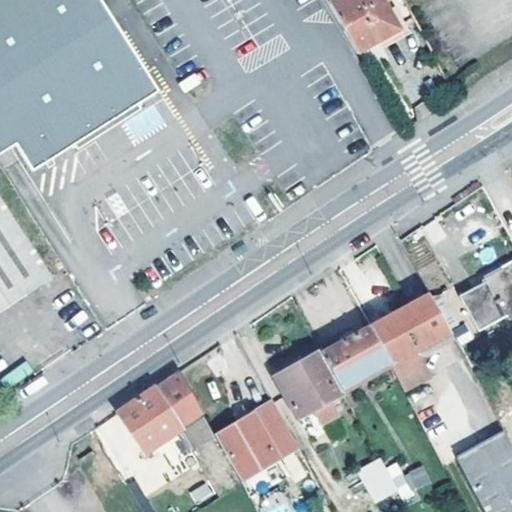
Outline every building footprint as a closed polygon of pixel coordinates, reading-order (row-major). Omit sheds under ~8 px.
[(0,0),(0,153),(15,144),(32,171),(85,137),(106,124),(158,90),(101,0),(0,0)] [(383,0),(333,0),(328,3),(355,52),(399,27),(383,0)] [(0,200),(0,311),(51,277),(0,200)] [(511,266),(459,296),(478,329),(511,310),(511,266)] [(446,331),(458,325),(439,290),(427,297),(446,331)] [(391,365),(391,366),(418,350),(448,334),(446,331),(427,297),(370,328),(391,365)] [(322,355),(343,391),(391,365),(370,328),(322,355)] [(418,350),(391,366),(404,389),(430,374),(418,350)] [(300,419),(309,413),(321,407),(344,393),(343,391),(322,355),(321,353),(277,378),(300,419)] [(204,416),(180,372),(144,396),(118,414),(135,441),(131,444),(135,449),(140,447),(145,455),(204,416)] [(215,436),(241,481),(299,448),(274,403),(215,436)] [(321,407),(309,413),(312,420),(324,414),(321,407)] [(447,434),(459,455),(482,443),(471,422),(447,434)] [(511,511),(511,442),(505,430),(482,443),(459,455),(489,511),(511,511)] [(398,489),(381,459),(361,469),(379,500),(398,489)] [(413,489),(430,484),(424,465),(407,471),(413,489)] [(196,505),(213,495),(206,483),(189,493),(196,505)] [(254,505),(258,511),(293,511),(281,490),(254,505)]
